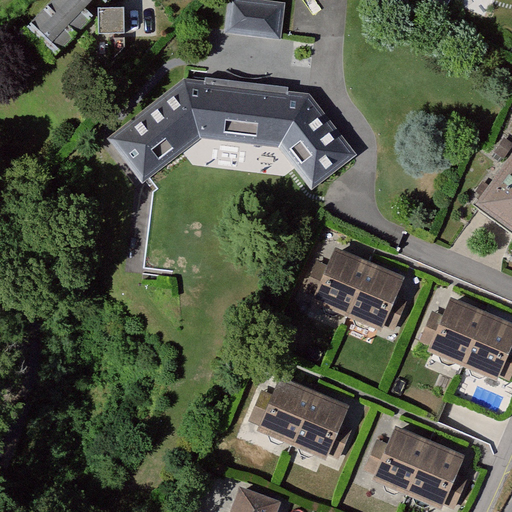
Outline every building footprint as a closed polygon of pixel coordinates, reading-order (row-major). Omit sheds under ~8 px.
[(107,0),(51,0),(26,27),(55,55),(95,14),(95,36),(123,35),(122,8),(99,9),(107,0)] [(288,5),(258,0),(235,0),(230,34),(282,42),(288,5)] [(188,77),(104,141),(141,192),(154,181),(160,189),(148,274),(186,279),(204,146),(281,155),(316,197),(366,158),(312,93),(188,77)] [(511,162),(478,208),(511,232),(511,162)] [(330,268),(321,264),(306,295),(317,300),(315,304),(384,334),(386,330),(397,335),(411,303),(400,298),(409,280),(338,249),(330,268)] [(447,319),(436,314),(423,345),(433,348),(431,354),(502,385),(503,380),(511,383),(511,323),(455,299),(447,319)] [(275,397),(266,393),(252,424),(262,429),(260,433),(329,463),(331,458),(342,464),(356,432),(345,427),(353,409),(284,379),(275,397)] [(391,447),(381,443),(367,474),(378,479),(376,483),(443,511),(445,511),(448,508),(455,511),(458,511),(472,482),(462,478),(471,460),(399,428),(391,447)] [(282,511),(285,504),(243,488),(233,511),(282,511)]
